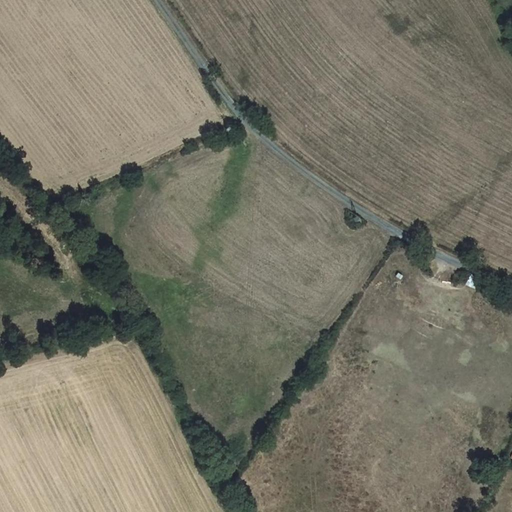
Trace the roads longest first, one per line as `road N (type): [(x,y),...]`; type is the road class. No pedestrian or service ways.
road 1 (track): [(153,0),(253,141),(344,218),(404,251)]
road 2 (residential): [(404,251),(511,305)]
